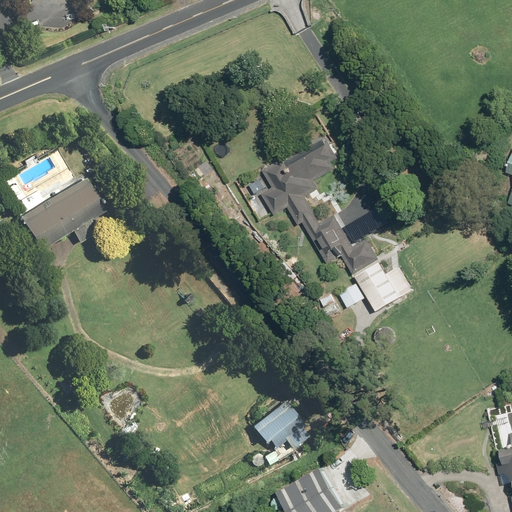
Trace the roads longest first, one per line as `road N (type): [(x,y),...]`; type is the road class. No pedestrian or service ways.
road 1 (residential): [(446,511),(72,61)]
road 2 (residential): [(213,0),(72,61)]
